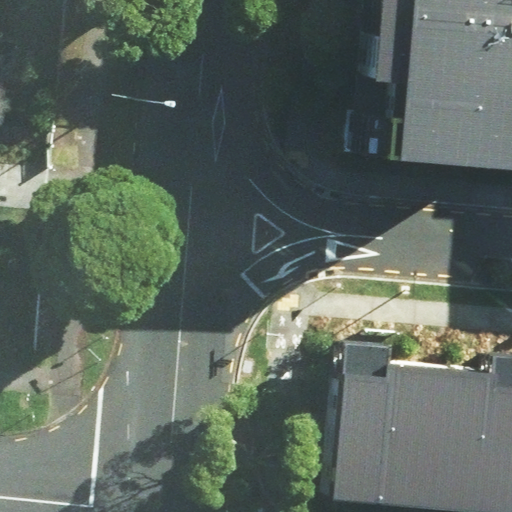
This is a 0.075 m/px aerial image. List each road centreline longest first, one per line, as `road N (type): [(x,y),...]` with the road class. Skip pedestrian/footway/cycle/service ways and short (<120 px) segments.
road 1 (secondary): [(180,337),(199,95)]
road 2 (residential): [(199,95),(290,209),(343,229)]
road 3 (residential): [(343,229),(225,291),(180,337)]
road 4 (secondary): [(165,511),(180,337)]
road 5 (residential): [(511,242),(343,229)]
road 6 (residential): [(0,499),(151,511)]
